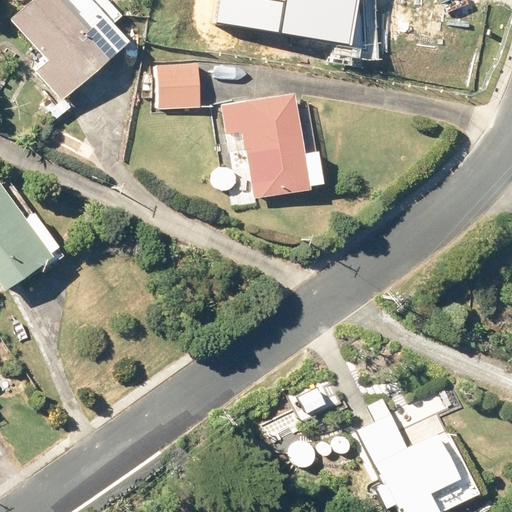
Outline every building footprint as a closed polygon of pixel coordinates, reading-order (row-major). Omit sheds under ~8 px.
[(42,58),(38,61),(42,65),(34,73),(58,101),(124,43),(88,2),(77,12),(66,0),(30,0),(8,19),(42,58)] [(269,0),(269,24),(286,25),(286,32),(353,33),(353,0),(269,0)] [(266,22),(218,12),(212,41),(260,51),(266,22)] [(195,64),(154,65),(155,109),(196,108),(195,64)] [(306,188),(321,186),(317,153),(301,156),(292,94),(219,105),(226,151),(243,149),(251,198),(306,190),(306,188)] [(96,147),(55,123),(45,138),(86,163),(96,147)] [(234,166),(208,166),(208,194),(234,194),(234,166)] [(0,290),(1,292),(35,268),(38,273),(61,256),(7,180),(0,185),(0,290)] [(233,208),(250,212),(253,201),(236,197),(233,208)] [(298,423),(338,403),(324,375),(284,395),(298,423)] [(355,431),(381,486),(373,490),(382,510),(392,506),(395,511),(399,509),(400,511),(441,511),(477,496),(447,432),(444,434),(434,413),(453,404),(446,388),(355,431)] [(310,438),(284,443),(289,470),(315,465),(310,438)]
